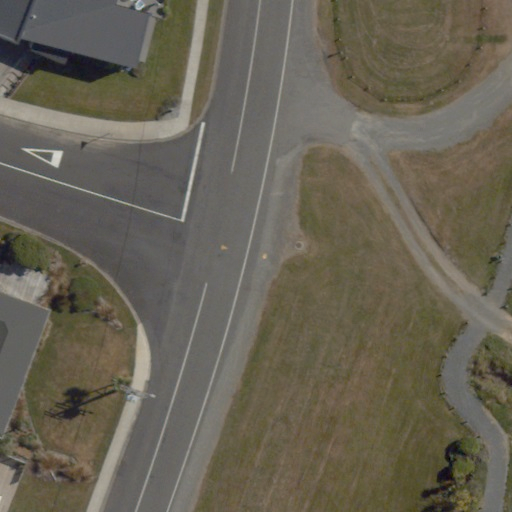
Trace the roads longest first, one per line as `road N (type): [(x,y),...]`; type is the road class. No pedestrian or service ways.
road 1 (residential): [(222,229),(137,511)]
road 2 (residential): [(0,161),(222,229)]
road 3 (residential): [(260,0),(222,229)]
